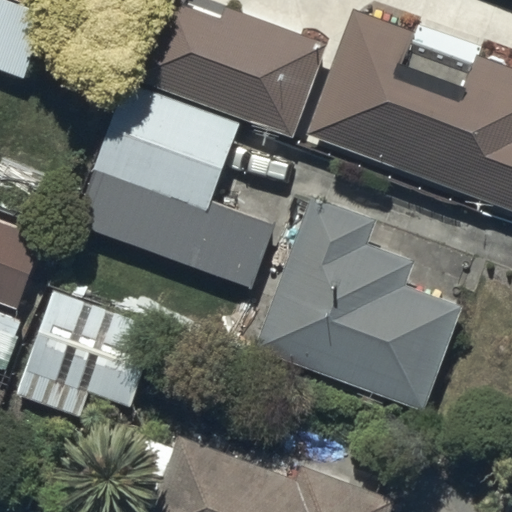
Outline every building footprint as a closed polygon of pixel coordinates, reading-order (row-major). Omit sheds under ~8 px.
[(0,72),(25,82),(47,21),(0,3),(0,72)] [(329,47),(232,11),(227,24),(188,10),(159,91),(295,141),(329,47)] [(422,39),(354,14),(308,137),(511,213),(511,63),(482,52),(467,93),(410,72),(422,39)] [(213,201),(242,125),(127,82),(74,222),(250,287),(274,224),(213,201)] [(382,224),(314,198),(256,354),(426,418),(468,306),(413,285),(420,266),(373,248),(382,224)] [(50,234),(0,217),(0,301),(26,309),(50,234)] [(167,332),(56,294),(22,394),(84,416),(92,394),(140,411),(167,332)] [(25,324),(0,313),(0,367),(10,372),(23,339),(20,338),(25,324)] [(195,446),(171,511),(398,511),(402,503),(308,468),(302,486),(195,446)]
